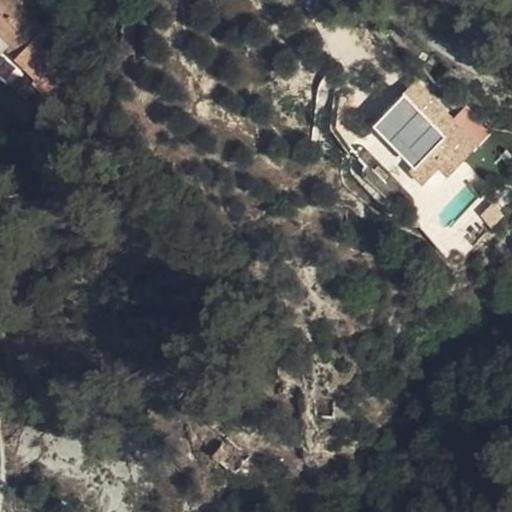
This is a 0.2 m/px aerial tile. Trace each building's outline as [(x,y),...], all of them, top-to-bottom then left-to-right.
[(0,0),(0,26),(10,35),(20,48),(27,59),(39,78),(44,73),(58,87),(62,83),(46,56),(34,43),(37,40),(12,0),(0,0)] [(43,33),(13,0),(12,0),(37,40),(43,33)] [(0,26),(0,32),(12,45),(19,52),(13,59),(35,83),(39,78),(27,59),(20,48),(10,35),(0,26)] [(19,52),(12,45),(6,50),(13,59),(19,52)] [(420,166),(413,172),(408,177),(422,192),(439,176),(446,184),(476,154),(412,90),(371,130),(389,147),(395,140),(420,166)] [(389,147),(413,172),(420,166),(395,140),(389,147)] [(252,453),(229,434),(212,455),(235,474),(252,453)]
